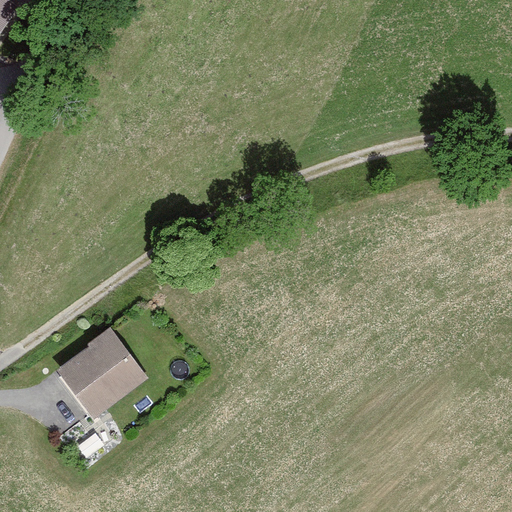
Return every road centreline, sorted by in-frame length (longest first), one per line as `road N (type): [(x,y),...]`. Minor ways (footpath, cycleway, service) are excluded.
road 1 (track): [(0,361),(198,216),(369,156),(511,135)]
road 2 (tertiary): [(58,0),(0,145)]
